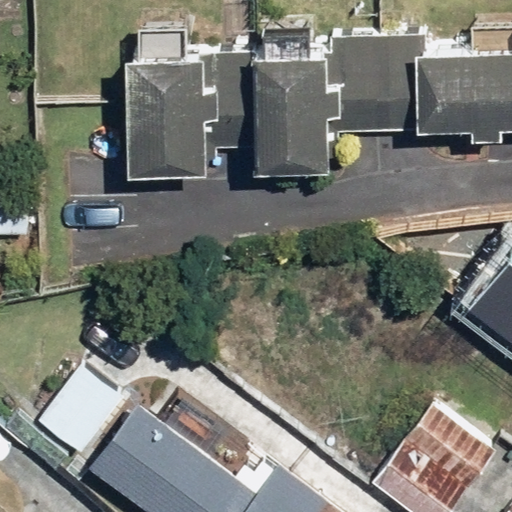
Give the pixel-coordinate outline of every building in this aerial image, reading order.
[(341,45),(312,45),(312,24),(269,24),(269,45),(209,45),(209,40),(187,40),(187,16),(141,16),(141,46),(136,46),(136,157),(357,156),(357,126),(422,126),(422,118),(479,117),(479,126),(509,126),(509,117),(511,117),(511,41),(428,42),(427,31),(341,32),(341,45)] [(511,265),(506,261),(468,311),(511,343),(511,265)] [(128,392),(84,357),(43,408),(87,443),(128,392)] [(448,511),(499,441),(432,394),(375,476),(426,511),(448,511)] [(143,409),(107,453),(177,511),(351,511),(287,458),(252,500),(143,409)] [(511,511),(511,413),(503,427),(511,433),(511,511)]
